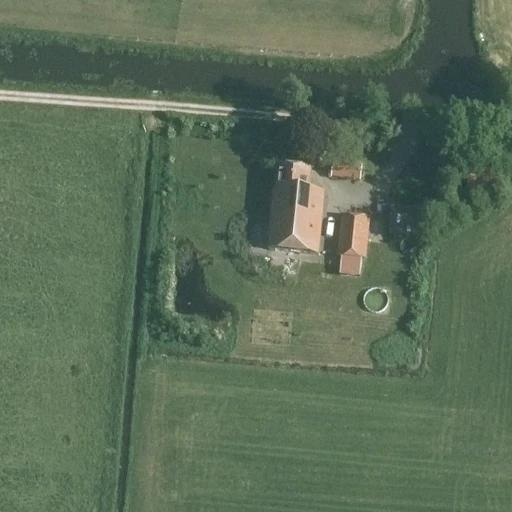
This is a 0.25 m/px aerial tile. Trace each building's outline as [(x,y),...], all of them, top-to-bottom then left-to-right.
[(360,183),(362,168),(334,164),(332,180),(360,183)] [(278,169),(276,194),(274,194),(268,251),(317,256),(323,194),(310,193),(312,172),(278,169)] [(503,195),(505,174),(469,171),(468,192),(503,195)] [(429,238),(430,210),(391,208),(390,236),(429,238)] [(340,218),(336,258),(364,261),(369,220),(340,218)]
